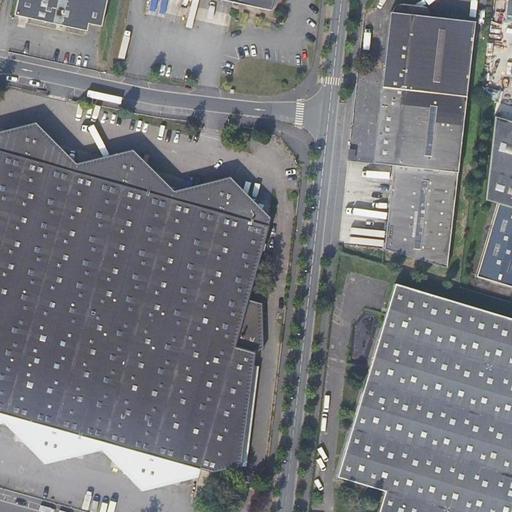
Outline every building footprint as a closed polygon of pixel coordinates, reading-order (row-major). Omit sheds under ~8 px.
[(18,0),(15,16),(88,32),(90,25),(103,28),(109,0),(18,0)] [(215,0),(240,5),(240,2),(250,4),(250,0),(255,0),(257,0),(262,6),(270,8),(270,6),(274,7),(275,0),(215,0)] [(240,2),(240,5),(273,13),(274,7),(270,6),(270,8),(262,6),(257,0),(255,0),(250,0),(250,4),(240,2)] [(444,268),(473,22),(431,18),(423,21),(418,13),(411,15),(406,6),(400,6),(394,9),(392,13),(390,15),(374,164),(394,167),(384,250),(444,268)] [(511,286),(511,288),(511,122),(493,116),(483,200),(511,208),(511,286)] [(35,161),(74,172),(76,165),(37,124),(0,132),(0,150),(18,156),(26,129),(36,126),(42,134),(35,161)] [(0,195),(75,216),(84,175),(74,172),(35,161),(42,134),(36,126),(26,129),(18,156),(0,150),(0,195)] [(172,200),(174,193),(133,152),(86,162),(84,175),(115,184),(123,158),(133,154),(139,163),(132,189),(172,200)] [(153,329),(180,203),(172,200),(132,189),(139,163),(133,154),(123,158),(115,184),(84,175),(75,216),(56,302),(153,329)] [(84,175),(86,162),(76,165),(74,172),(84,175)] [(231,180),(183,191),(180,203),(213,212),(220,186),(230,182),(236,190),(229,217),(269,228),(271,220),(231,180)] [(213,212),(180,203),(153,329),(256,358),(257,352),(264,346),(262,304),(248,300),(269,228),(229,217),(236,190),(230,182),(220,186),(213,212)] [(180,203),(183,191),(174,193),(172,200),(180,203)] [(0,286),(56,302),(75,216),(0,195),(0,286)] [(0,378),(32,387),(56,302),(0,286),(0,378)] [(511,488),(511,321),(393,286),(347,439),(461,473),(511,488)] [(153,329),(56,302),(32,387),(23,421),(47,428),(40,454),(47,463),(57,459),(64,432),(105,444),(119,448),(153,329)] [(244,468),(256,358),(153,329),(119,448),(145,455),(137,482),(143,491),(154,487),(162,460),(201,471),(244,468)] [(23,421),(32,387),(0,378),(0,414),(8,416),(23,421)] [(6,424),(19,437),(23,421),(8,416),(6,424)] [(23,421),(19,437),(46,464),(103,451),(105,444),(64,432),(57,459),(47,463),(40,454),(47,428),(23,421)] [(449,511),(461,473),(347,439),(336,479),(383,493),(377,511),(449,511)] [(103,451),(115,463),(119,448),(105,444),(103,451)] [(119,448),(115,463),(143,492),(199,479),(201,471),(162,460),(154,487),(143,491),(137,482),(145,455),(119,448)] [(510,511),(511,508),(511,488),(461,473),(449,511),(510,511)]
